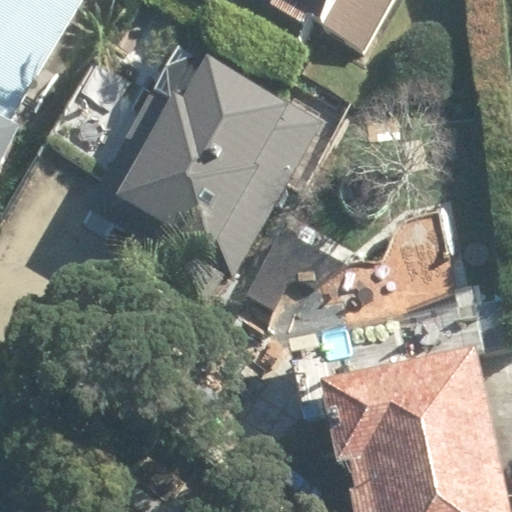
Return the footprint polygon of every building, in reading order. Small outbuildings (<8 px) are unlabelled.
[(0,0),(0,141),(10,146),(88,0),(0,0)] [(178,0),(304,62),(310,48),(360,72),(395,0),(178,0)] [(233,293),(317,132),(169,55),(85,216),(233,293)] [(0,141),(0,168),(10,146),(0,141)] [(322,403),(304,408),(328,495),(339,492),(344,511),(339,511),(497,511),(454,346),(316,383),(322,403)]
